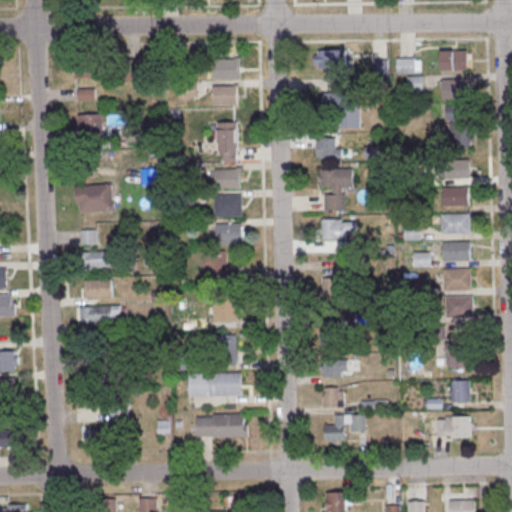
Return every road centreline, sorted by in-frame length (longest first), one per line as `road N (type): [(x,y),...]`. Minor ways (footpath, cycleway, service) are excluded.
road 1 (residential): [(57,511),(32,0)]
road 2 (residential): [(287,511),(273,0)]
road 3 (residential): [(511,465),(0,477)]
road 4 (residential): [(511,22),(0,28)]
road 5 (residential): [(511,465),(500,0)]
